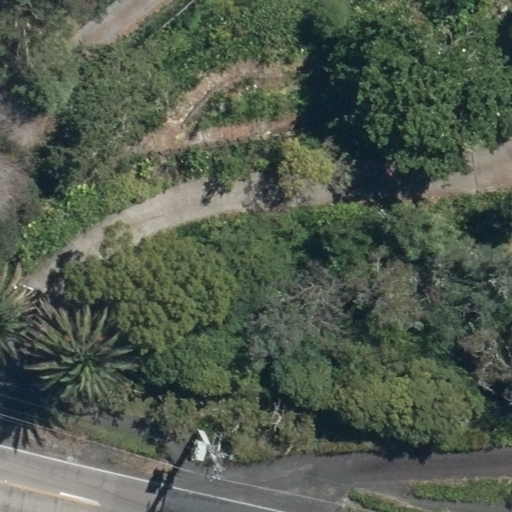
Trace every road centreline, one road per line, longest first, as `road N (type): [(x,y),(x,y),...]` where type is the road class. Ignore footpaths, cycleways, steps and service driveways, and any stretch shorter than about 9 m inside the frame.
road 1 (unknown): [(174,0),(0,227)]
road 2 (residential): [(137,511),(0,478)]
